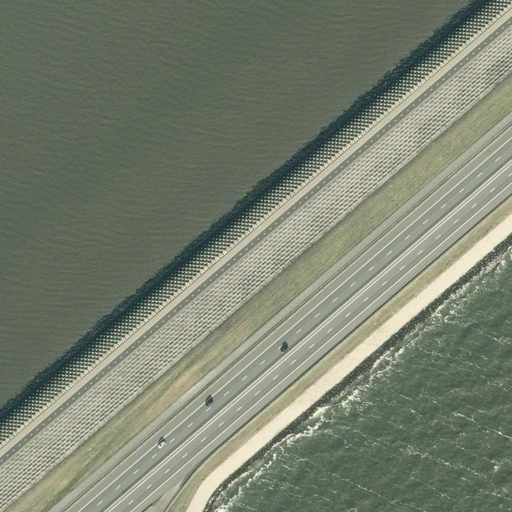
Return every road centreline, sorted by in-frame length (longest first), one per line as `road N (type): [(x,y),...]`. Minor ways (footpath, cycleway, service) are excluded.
road 1 (motorway): [(511,146),(88,511)]
road 2 (motorway): [(122,511),(511,174)]
